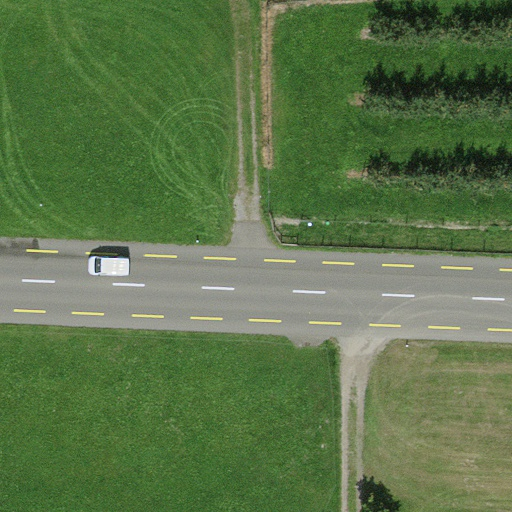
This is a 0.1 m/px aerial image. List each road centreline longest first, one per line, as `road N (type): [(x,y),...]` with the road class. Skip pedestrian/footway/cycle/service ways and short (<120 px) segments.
road 1 (primary): [(0,281),(511,301)]
road 2 (track): [(254,292),(248,0)]
road 3 (track): [(354,296),(356,511)]
